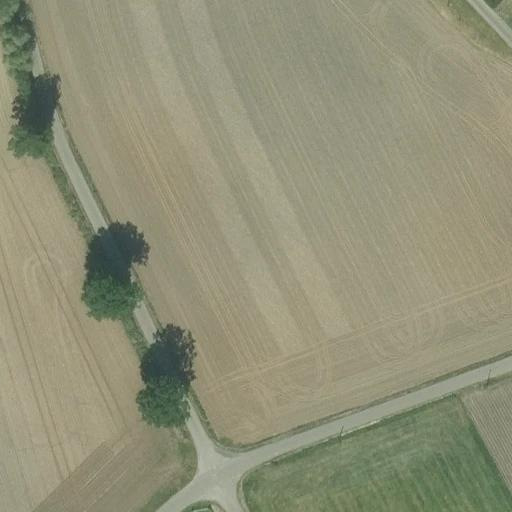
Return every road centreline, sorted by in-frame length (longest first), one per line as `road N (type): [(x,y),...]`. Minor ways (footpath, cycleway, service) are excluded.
road 1 (unclassified): [(23,0),(49,104),(218,478)]
road 2 (unclassified): [(511,362),(218,478)]
